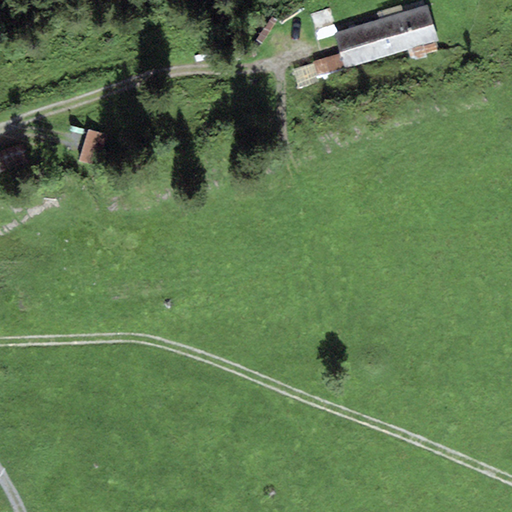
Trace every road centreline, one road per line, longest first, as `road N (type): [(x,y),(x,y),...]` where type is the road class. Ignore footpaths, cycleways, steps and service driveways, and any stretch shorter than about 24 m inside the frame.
road 1 (track): [(0,344),(160,343),(511,480)]
road 2 (track): [(0,131),(150,74),(237,64)]
